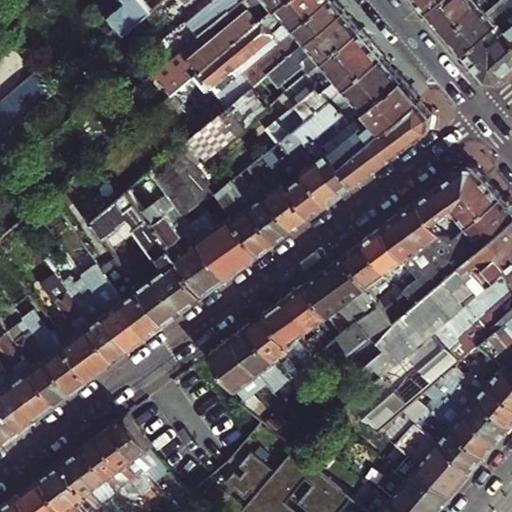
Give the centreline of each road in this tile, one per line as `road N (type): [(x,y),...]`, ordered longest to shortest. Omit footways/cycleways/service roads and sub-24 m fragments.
road 1 (residential): [(0,471),(482,113)]
road 2 (secondary): [(382,0),(482,113)]
